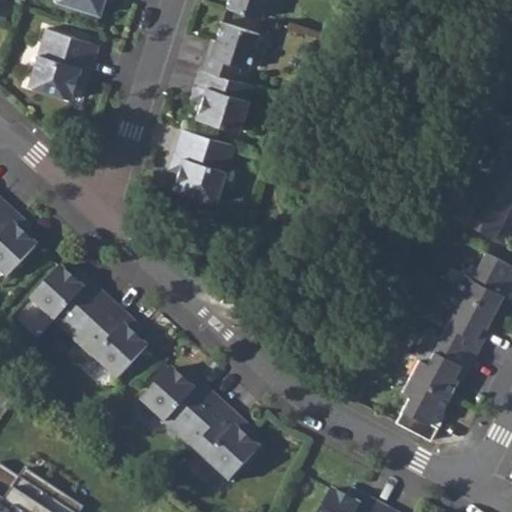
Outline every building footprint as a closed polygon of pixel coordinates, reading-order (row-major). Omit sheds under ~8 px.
[(56,0),(99,13),(102,0),(56,0)] [(227,0),(226,7),(261,18),(266,0),(227,0)] [(259,34),(221,21),(210,54),(206,53),(201,69),(236,80),(240,66),(247,68),(259,34)] [(52,40),(54,31),(46,28),(43,37),(52,40)] [(88,77),(98,45),(54,31),(52,40),(43,37),(27,85),(70,99),(75,81),(78,74),(88,77)] [(236,80),(201,69),(193,90),(203,93),(201,100),(196,118),(237,131),(252,85),(236,80)] [(88,77),(78,74),(75,81),(85,85),(88,77)] [(203,93),(193,90),(191,97),(201,100),(203,93)] [(511,122),(504,136),(508,138),(499,153),(511,159),(511,122)] [(225,142),(181,128),(171,161),(180,164),(178,171),(173,189),(215,202),(229,156),(221,154),(225,142)] [(233,145),(225,142),(221,154),(229,156),(233,145)] [(482,187),(511,202),(511,159),(499,153),(496,152),(486,170),(490,172),(482,187)] [(180,164),(171,161),(168,168),(178,171),(180,164)] [(482,187),(478,185),(469,204),(472,205),(464,222),(494,237),(511,202),(482,187)] [(23,221),(0,199),(0,273),(6,278),(35,246),(22,233),(17,228),(23,221)] [(17,228),(22,233),(29,226),(23,221),(17,228)] [(270,270),(278,245),(264,240),(255,265),(270,270)] [(455,290),(493,311),(502,294),(498,292),(505,280),(511,283),(511,265),(486,252),(471,278),(464,274),(455,290)] [(79,333),(109,299),(85,277),(78,285),(72,279),(59,267),(29,300),(64,332),(70,326),(79,333)] [(79,272),(72,279),(78,285),(85,277),(79,272)] [(440,336),(475,355),(482,342),(474,337),(481,325),(485,327),(493,311),(455,290),(446,307),(454,311),(440,336)] [(134,322),(109,299),(79,333),(87,341),(81,347),(116,379),(146,347),(132,334),(127,329),(134,322)] [(139,327),(134,322),(127,329),(132,334),(139,327)] [(79,333),(70,326),(64,332),(73,340),(79,333)] [(410,375),(449,395),(457,379),(453,377),(460,365),(468,369),(475,355),(440,336),(427,330),(416,350),(419,359),(410,375)] [(87,341),(79,333),(73,340),(81,347),(87,341)] [(189,434),(220,401),(195,378),(189,385),(183,380),(169,368),(140,400),(175,433),(181,427),(189,434)] [(189,385),(195,378),(190,373),(183,380),(189,385)] [(440,412),(449,395),(410,375),(401,392),(409,396),(395,422),(430,440),(437,426),(430,422),(436,410),(440,412)] [(245,423),(220,401),(189,434),(197,442),(192,448),(227,481),(257,448),(243,435),(238,431),(245,423)] [(238,431),(243,435),(250,428),(245,423),(238,431)] [(175,433),(184,441),(189,434),(181,427),(175,433)] [(184,441),(192,448),(197,442),(189,434),(184,441)] [(0,511),(73,511),(81,501),(25,465),(3,498),(0,496),(0,511)] [(384,511),(387,508),(358,493),(353,502),(346,498),(330,489),(317,511),(384,511)] [(353,502),(358,493),(351,489),(346,498),(353,502)]
